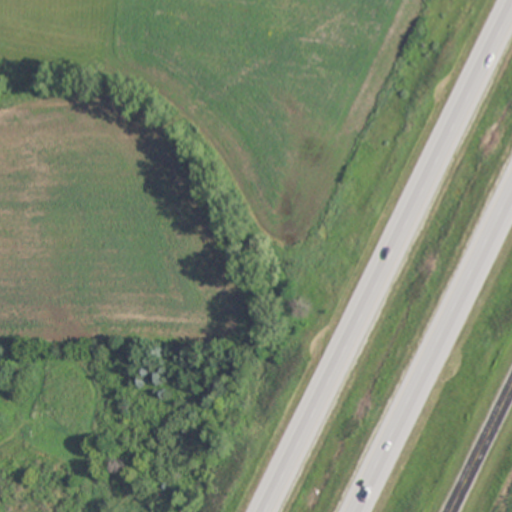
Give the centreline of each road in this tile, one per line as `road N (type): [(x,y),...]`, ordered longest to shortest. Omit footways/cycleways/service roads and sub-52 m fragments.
road 1 (motorway): [(511,3),(264,511)]
road 2 (motorway): [(355,511),(511,193)]
road 3 (residential): [(452,511),(511,387)]
